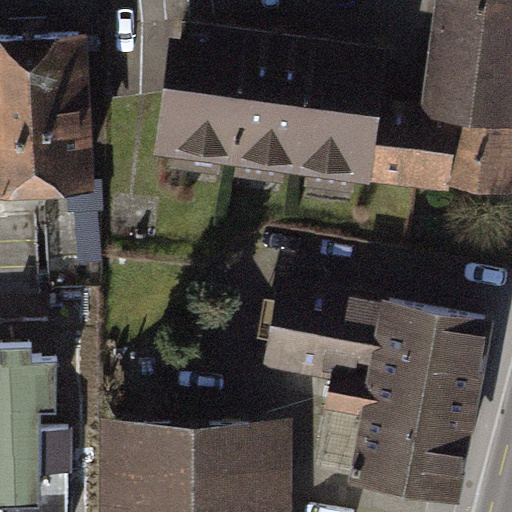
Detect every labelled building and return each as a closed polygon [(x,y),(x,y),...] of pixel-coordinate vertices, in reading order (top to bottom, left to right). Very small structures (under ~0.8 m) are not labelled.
[(196,32),(159,28),(146,147),(502,185),(511,85),(511,0),(420,0),(410,98),(367,94),(373,42),(197,22),(196,32)] [(75,25),(0,30),(0,188),(86,182),(75,25)] [(477,312),(275,278),(261,360),(322,370),(317,400),(351,406),(340,472),(447,490),(477,312)] [(0,495),(6,495),(6,511),(74,511),(72,415),(53,414),(54,397),(68,395),(65,341),(43,343),(41,327),(5,329),(6,345),(0,344),(0,495)] [(288,511),(287,418),(89,419),(90,511),(288,511)]
